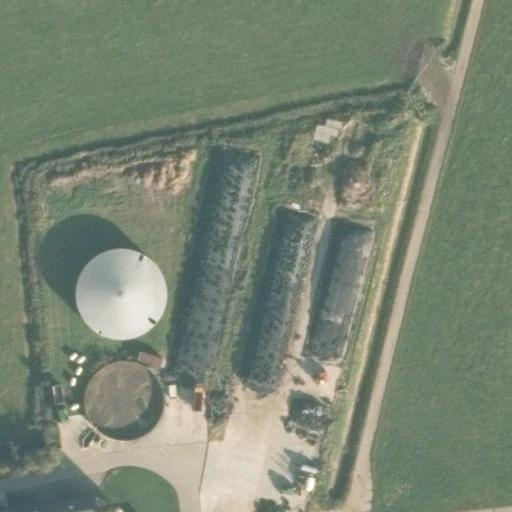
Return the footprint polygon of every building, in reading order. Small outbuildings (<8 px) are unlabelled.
[(297,146),(289,187),(312,191),(320,151),(297,146)] [(250,203),(258,169),(220,159),(213,185),(228,189),(226,197),(250,203)] [(351,268),(373,274),(379,253),(357,247),(351,268)] [(83,279),(89,335),(159,327),(151,252),(122,255),(122,259),(100,261),(102,277),(83,279)] [(95,511),(93,495),(0,509),(0,511),(95,511)] [(305,511),(305,496),(265,496),(265,511),(305,511)]
